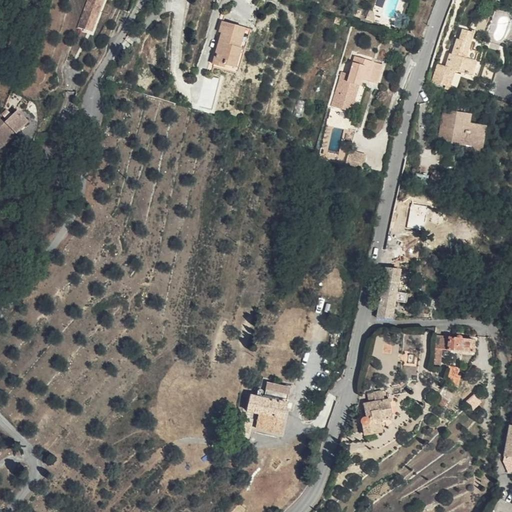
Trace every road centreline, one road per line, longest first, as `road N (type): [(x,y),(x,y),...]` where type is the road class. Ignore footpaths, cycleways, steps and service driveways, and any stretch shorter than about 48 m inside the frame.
road 1 (residential): [(296,511),(317,487),(345,402),(410,104),(444,0)]
road 2 (residential): [(0,315),(85,184),(92,104)]
road 3 (residential): [(92,104),(14,188),(0,192)]
